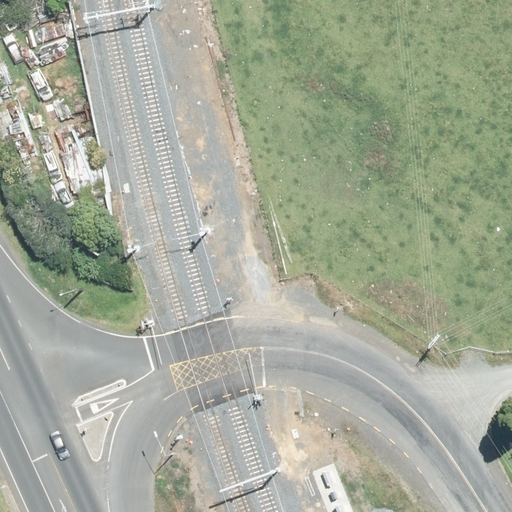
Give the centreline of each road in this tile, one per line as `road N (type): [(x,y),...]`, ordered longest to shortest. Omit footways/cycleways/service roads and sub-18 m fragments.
road 1 (unclassified): [(485,511),(438,440),(349,362),(266,351),(195,365)]
road 2 (unclassified): [(32,422),(65,392),(152,363),(195,365)]
road 3 (unclassified): [(156,391),(78,419),(32,422)]
road 4 (trunk): [(156,391),(112,511)]
road 5 (track): [(395,395),(511,352)]
